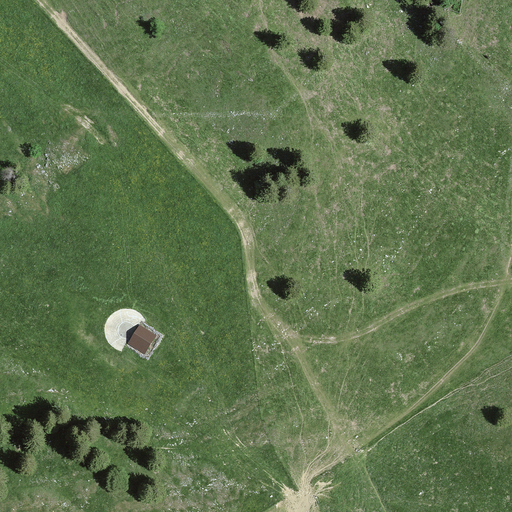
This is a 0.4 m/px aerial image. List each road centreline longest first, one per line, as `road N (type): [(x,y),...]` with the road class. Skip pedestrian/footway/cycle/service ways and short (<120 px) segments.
road 1 (track): [(316,368),(259,298),(234,213),(40,0)]
road 2 (track): [(316,368),(386,318),(434,297),(511,280)]
